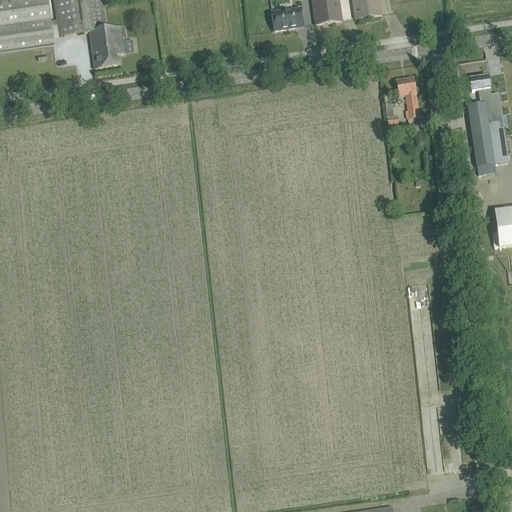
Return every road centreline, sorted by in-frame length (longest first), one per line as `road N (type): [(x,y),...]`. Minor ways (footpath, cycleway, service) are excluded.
road 1 (unclassified): [(489,511),(438,48)]
road 2 (tertiary): [(0,113),(438,48)]
